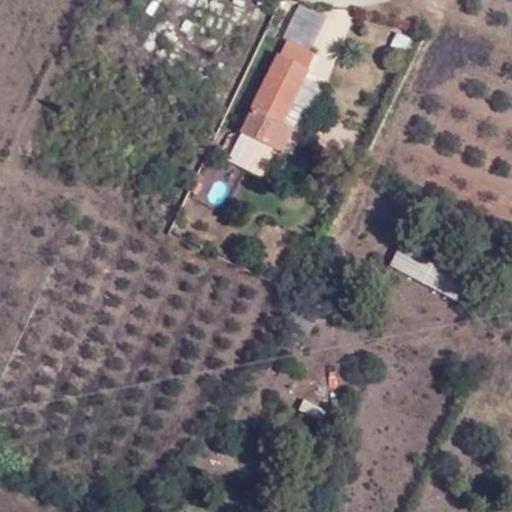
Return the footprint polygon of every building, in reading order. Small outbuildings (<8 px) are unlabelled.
[(279,106),(290,113),(292,106),(310,71),(308,69),(315,56),(287,42),(281,57),(279,55),(241,134),(283,154),(294,130),(272,120),(279,106)] [(294,130),(303,112),(292,106),(290,113),(279,106),(272,120),(294,130)] [(206,156),(191,196),(224,209),(239,169),(206,156)] [(469,284),(400,247),(391,265),(459,302),(469,284)] [(316,309),(304,298),(297,307),(311,317),(316,309)] [(288,320),(302,330),(311,317),(297,307),(288,320)] [(321,423),(326,415),(305,403),(300,412),(321,423)]
